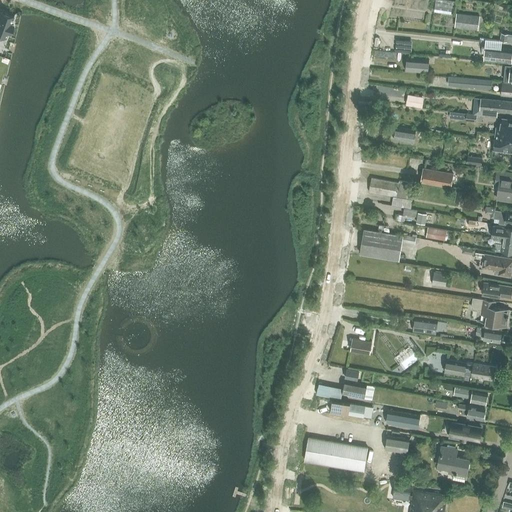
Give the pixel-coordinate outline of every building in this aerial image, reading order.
[(0,37),(5,39),(8,33),(10,34),(13,24),(11,23),(13,17),(9,15),(4,13),(3,13),(0,11),(0,37)] [(478,30),(480,16),(457,13),(455,27),(478,30)] [(509,34),(501,33),(500,40),(508,42),(509,34)] [(511,49),(485,47),(484,60),(511,63),(511,49)] [(428,72),(430,61),(430,60),(407,58),(406,71),(428,72)] [(511,66),(504,65),(503,80),(511,81),(511,66)] [(469,79),(468,87),(492,89),(493,81),(469,79)] [(511,95),(511,83),(503,83),(502,95),(511,95)] [(422,108),(424,97),(407,94),(405,105),(422,108)] [(480,109),(480,115),(496,117),(497,111),(511,112),(511,101),(481,98),(481,99),(480,109)] [(450,111),(450,118),(465,120),(475,121),(476,115),(476,114),(473,114),(466,113),(450,111)] [(496,134),(511,136),(511,120),(501,119),(501,122),(500,121),(499,127),(497,127),(496,134)] [(414,143),(416,130),(397,127),(395,139),(414,143)] [(511,152),(511,136),(496,134),(494,150),(511,152)] [(481,166),(482,158),(468,156),(467,164),(481,166)] [(451,188),(453,174),(422,168),(420,182),(451,188)] [(511,173),(497,171),(496,180),(500,181),(497,199),(511,201),(511,200),(511,179),(511,180),(511,176),(511,173)] [(371,177),(369,191),(394,195),(392,205),(411,208),(415,184),(399,181),(399,182),(371,177)] [(456,191),(455,201),(463,202),(464,192),(456,191)] [(511,212),(507,212),(507,211),(495,209),(494,218),(499,219),(499,223),(505,224),(511,224),(511,212)] [(418,213),(417,222),(425,224),(427,214),(418,213)] [(511,240),(511,228),(493,225),(493,227),(491,237),(501,238),(501,235),(503,236),(502,239),(511,240)] [(445,240),(447,230),(426,227),(424,236),(445,240)] [(364,229),(360,253),(399,260),(402,241),(415,244),(416,237),(403,235),(402,236),(400,235),(396,235),(364,229)] [(511,252),(511,240),(502,239),(502,243),(496,243),(495,250),(500,251),(511,252)] [(486,253),(485,253),(476,251),(474,260),(480,261),(479,268),(481,270),(483,268),(483,267),(483,266),(495,269),(494,273),(511,276),(511,270),(511,258),(486,253)] [(446,273),(435,271),(435,272),(433,284),(446,286),(448,274),(446,274),(446,273)] [(511,298),(511,289),(511,285),(484,281),(482,293),(511,298)] [(507,326),(509,310),(495,308),(496,301),(483,299),(473,297),(471,308),(481,310),(480,314),(484,315),(483,322),(507,326)] [(436,334),(438,320),(415,317),(413,330),(436,334)] [(500,342),(502,330),(478,326),(476,334),(485,336),(484,340),(500,342)] [(370,355),(372,341),(353,338),(350,352),(370,355)] [(466,362),(447,359),(445,371),(465,374),(465,372),(472,373),(472,376),(493,380),(496,367),(473,364),(473,362),(466,361),(466,362)] [(357,381),(358,378),(359,371),(347,369),(345,378),(357,381)] [(375,387),(345,380),(344,389),(331,386),(329,398),(342,400),(343,394),(372,400),(375,387)] [(486,404),(488,393),(455,386),(454,394),(472,398),(471,401),(486,404)] [(371,418),(373,407),(372,407),(365,406),(351,403),(332,400),(331,412),(349,415),(349,414),(363,417),(371,418)] [(483,420),(485,408),(459,403),(458,409),(461,409),(460,413),(468,414),(467,417),(483,420)] [(420,416),(388,410),(386,423),(427,430),(430,414),(421,413),(420,416)] [(479,440),(481,428),(452,423),(449,437),(467,440),(467,438),(479,440)] [(408,453),(410,440),(388,436),(386,449),(408,453)] [(305,461),(349,468),(353,445),(309,437),(305,461)] [(442,446),(438,467),(446,468),(446,467),(450,468),(449,472),(455,473),(454,479),(465,481),(466,475),(469,459),(456,456),(457,449),(455,449),(456,444),(448,442),(447,447),(442,446)] [(353,445),(349,468),(364,471),(368,447),(353,445)] [(410,494),(412,484),(395,482),(394,491),(410,494)] [(444,511),(447,495),(414,490),(410,511),(444,511)]
